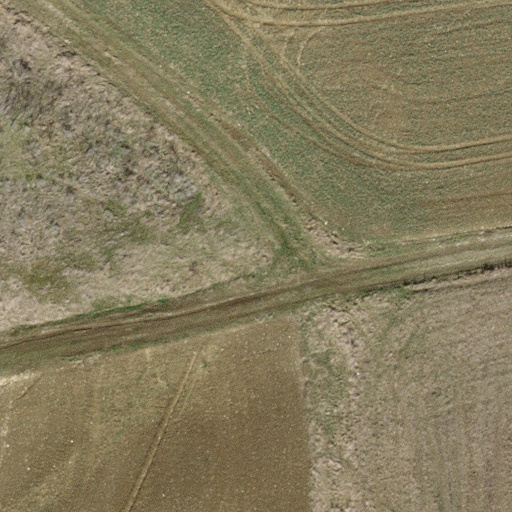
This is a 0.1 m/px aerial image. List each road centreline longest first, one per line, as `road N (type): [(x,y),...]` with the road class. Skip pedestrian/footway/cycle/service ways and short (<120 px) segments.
road 1 (track): [(0,367),(340,282),(511,253)]
road 2 (track): [(340,282),(350,511)]
